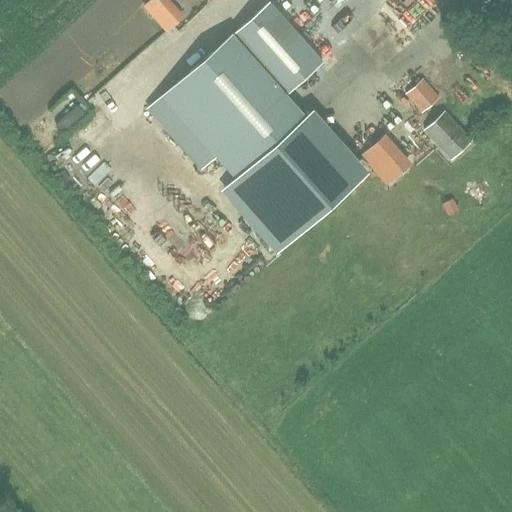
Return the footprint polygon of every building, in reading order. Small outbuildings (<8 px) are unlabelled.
[(269,2),(162,95),(287,239),(358,177),(285,94),(321,62),(285,20),(294,11),(303,21),(325,0),(290,0),(287,3),(277,12),(269,2)] [(157,21),(166,31),(180,19),(170,9),(157,21)] [(428,80),(411,95),(428,115),(446,99),(428,80)] [(375,87),(333,127),(348,142),(389,102),(375,87)] [(323,114),(330,124),(363,99),(355,89),(323,114)] [(130,107),(111,120),(120,133),(139,120),(130,107)] [(452,164),(477,145),(453,112),(428,130),(452,164)] [(390,184),(408,168),(381,138),(363,154),(390,184)]
